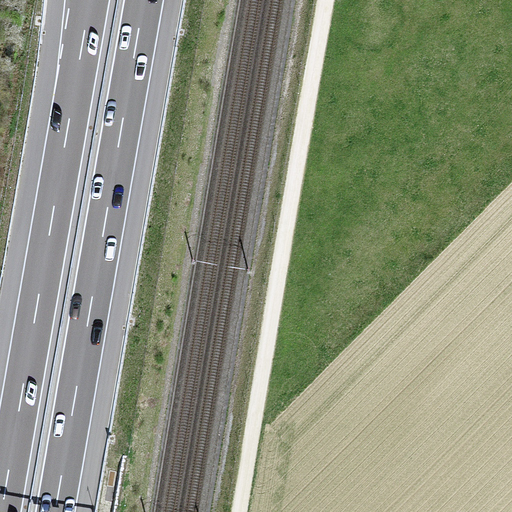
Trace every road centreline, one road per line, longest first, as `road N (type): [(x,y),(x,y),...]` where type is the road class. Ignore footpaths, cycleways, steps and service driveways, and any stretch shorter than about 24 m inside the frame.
road 1 (motorway): [(90,0),(1,511)]
road 2 (motorway): [(55,511),(143,0)]
road 3 (track): [(239,511),(326,0)]
